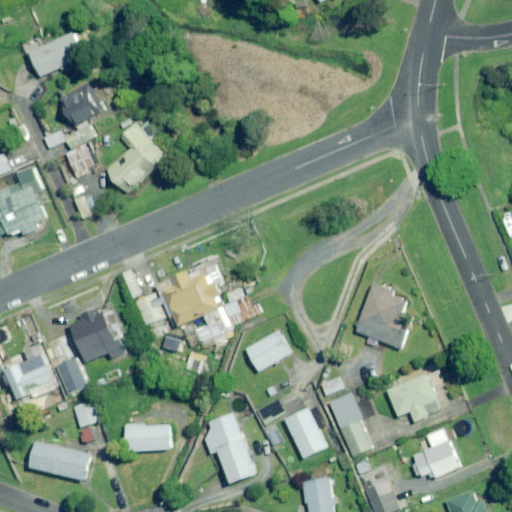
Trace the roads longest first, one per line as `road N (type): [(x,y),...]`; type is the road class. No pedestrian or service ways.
road 1 (residential): [(0,295),(418,116)]
road 2 (residential): [(418,116),(431,176),(511,366)]
